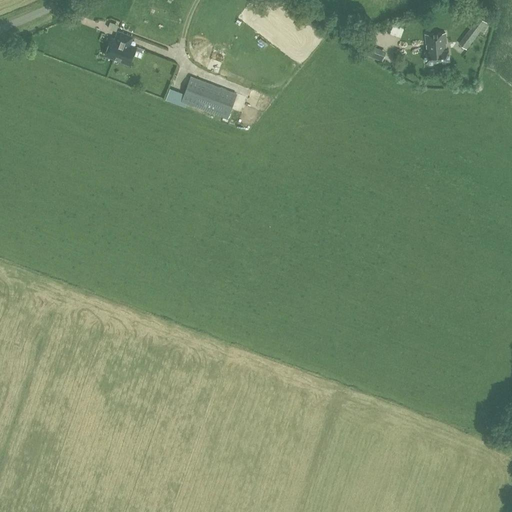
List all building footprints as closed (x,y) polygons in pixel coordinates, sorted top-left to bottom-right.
[(487,22),(479,16),(464,36),(462,38),(458,44),(464,48),(466,50),(467,48),(470,45),(487,22)] [(111,38),(105,55),(130,64),(136,47),(129,44),(132,36),(119,31),(116,39),(111,38)] [(445,33),(425,34),(427,51),(425,51),(426,62),(450,60),(449,49),(447,49),(445,33)] [(386,51),(363,42),(359,52),(382,61),(386,51)] [(182,101),(228,118),(237,94),(191,77),(182,101)]
